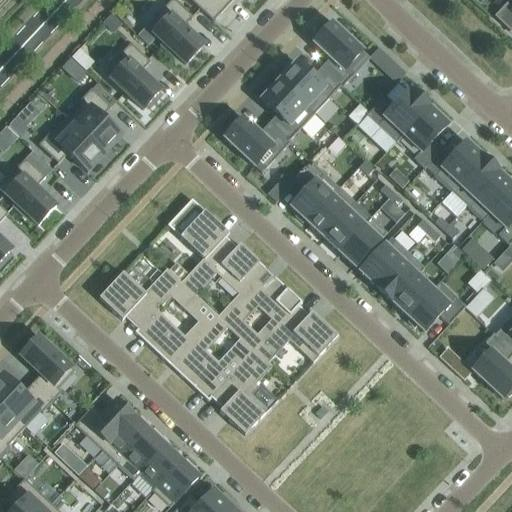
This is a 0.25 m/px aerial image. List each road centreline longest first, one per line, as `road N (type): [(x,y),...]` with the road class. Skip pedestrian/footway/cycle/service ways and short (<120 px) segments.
road 1 (residential): [(169,139),(502,454)]
road 2 (residential): [(37,281),(284,511)]
road 3 (unknown): [(252,218),(414,32)]
road 4 (residential): [(169,139),(37,281)]
road 5 (residential): [(300,0),(169,139)]
road 6 (residential): [(381,0),(504,116)]
